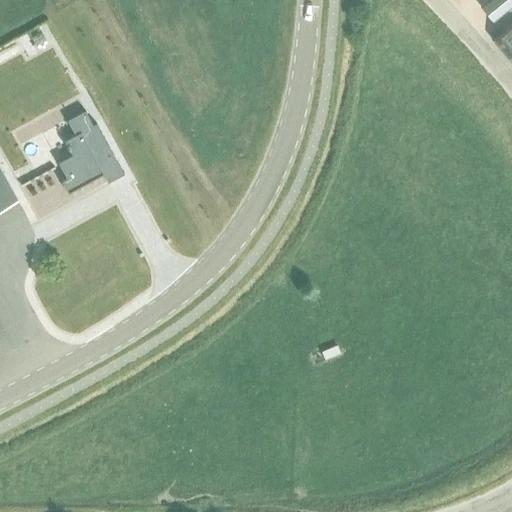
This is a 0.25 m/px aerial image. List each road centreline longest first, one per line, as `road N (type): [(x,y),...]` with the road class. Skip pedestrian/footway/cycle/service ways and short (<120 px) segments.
road 1 (secondary): [(0,399),(142,323),(196,281),(235,233),(287,136),(311,0)]
road 2 (residential): [(511,89),(429,0)]
